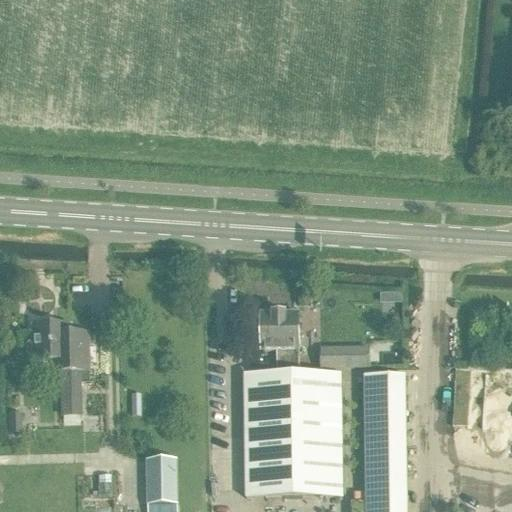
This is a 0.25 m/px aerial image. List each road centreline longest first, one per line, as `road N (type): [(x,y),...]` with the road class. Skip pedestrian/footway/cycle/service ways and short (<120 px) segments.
road 1 (primary): [(0,210),(511,245)]
road 2 (unknown): [(123,218),(120,409)]
